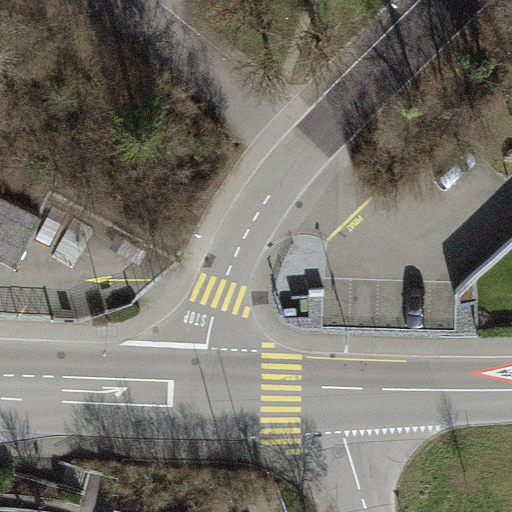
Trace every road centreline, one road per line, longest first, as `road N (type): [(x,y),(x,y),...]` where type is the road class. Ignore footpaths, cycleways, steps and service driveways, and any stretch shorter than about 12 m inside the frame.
road 1 (residential): [(455,0),(302,152),(258,214),(221,293),(203,387)]
road 2 (tertiary): [(0,381),(203,387)]
road 3 (tertiary): [(338,388),(511,384)]
road 4 (tertiary): [(203,387),(338,388)]
road 5 (residential): [(338,388),(371,511)]
